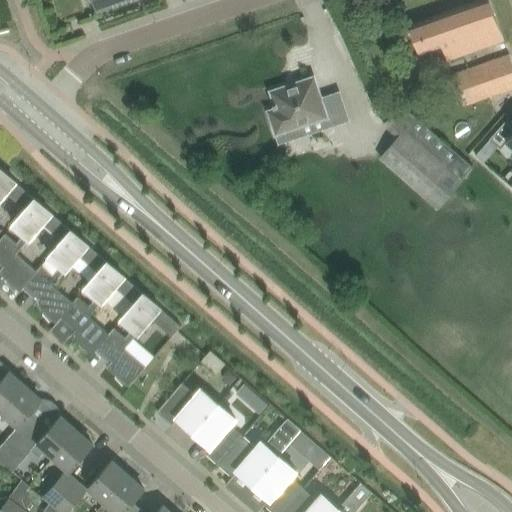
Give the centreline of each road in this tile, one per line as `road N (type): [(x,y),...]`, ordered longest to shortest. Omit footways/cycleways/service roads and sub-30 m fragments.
road 1 (primary): [(428,460),(130,199)]
road 2 (residential): [(223,511),(0,322)]
road 3 (residential): [(45,108),(92,53),(249,0)]
road 4 (primary): [(130,199),(108,165),(45,108)]
road 5 (primary): [(29,125),(130,199)]
